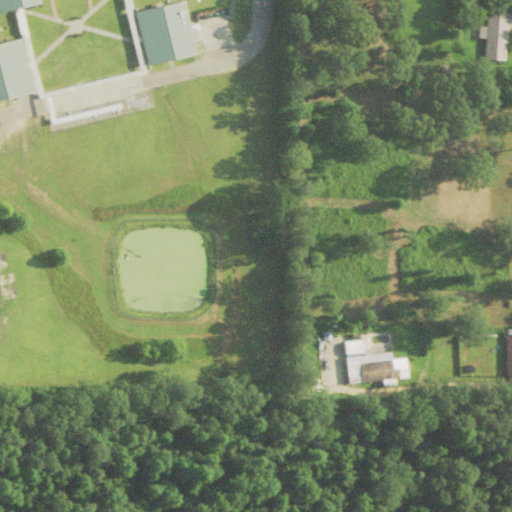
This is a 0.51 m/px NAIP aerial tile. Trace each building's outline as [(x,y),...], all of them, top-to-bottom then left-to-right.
[(0,0),(0,11),(39,2),(38,0),(0,0)] [(128,0),(123,0),(126,13),(132,11),(128,0)] [(183,0),(134,12),(146,65),(196,53),(183,0)] [(507,15),(486,15),(486,38),(485,38),(484,63),(506,63),(507,15)] [(0,42),(20,38),(33,92),(0,99),(0,42)] [(407,361),(391,362),(391,356),(346,358),(347,384),(407,382),(407,361)]
